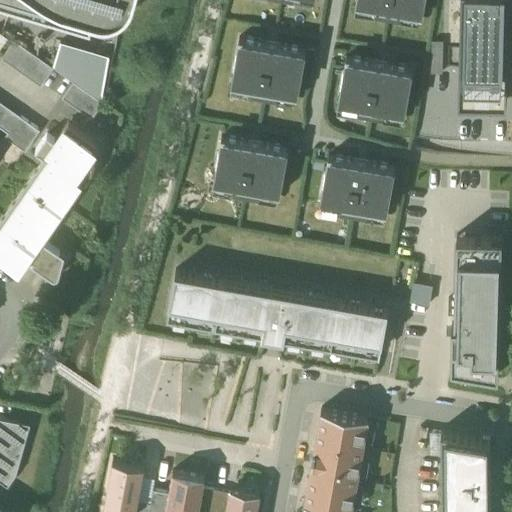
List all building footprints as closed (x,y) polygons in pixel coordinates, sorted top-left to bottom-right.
[(11,0),(8,11),(90,34),(93,22),(98,23),(108,24),(117,21),(126,16),(132,8),(134,2),(134,0),(11,0)] [(423,0),(355,0),(355,3),(375,6),(374,11),(400,15),(401,11),(421,14),(423,0)] [(511,0),(477,0),(477,72),(469,72),(469,95),(511,95),(511,0)] [(306,47),(239,34),(230,81),(251,85),(251,90),(275,94),(276,89),(297,93),(306,47)] [(54,67),(14,40),(2,58),(41,85),(54,67)] [(412,66),(346,54),(337,101),(358,105),(357,109),(382,114),(383,109),(404,113),(412,66)] [(103,101),(73,81),(62,97),(92,117),(103,101)] [(20,115),(5,136),(25,150),(40,129),(20,115)] [(69,120),(56,139),(47,133),(36,149),(46,156),(47,154),(52,157),(14,211),(19,214),(4,235),(0,232),(0,231),(0,253),(22,269),(30,258),(33,260),(31,262),(52,276),(54,277),(57,276),(59,274),(62,265),(53,260),(60,250),(44,239),(41,244),(40,243),(48,232),(42,228),(49,217),(55,221),(67,205),(61,201),(68,190),(74,194),(86,178),(79,174),(92,155),(94,157),(99,141),(69,120)] [(288,145),(221,133),(213,180),(233,184),(232,189),(258,193),(259,188),(279,192),(288,145)] [(395,164),(328,152),(320,200),(340,203),(339,208),(364,212),(365,208),(386,211),(395,164)] [(501,233),(458,232),(456,330),(446,329),(445,358),(500,374),(501,233)] [(387,304),(176,266),(167,313),(379,352),(387,304)] [(178,423),(204,425),(205,407),(179,405),(178,423)] [(376,415),(320,406),(305,502),(360,511),(376,415)] [(30,423),(0,417),(0,479),(8,485),(16,474),(30,423)] [(486,511),(485,435),(442,428),(443,511),(486,511)] [(134,511),(140,470),(114,467),(107,510),(123,511),(134,511)] [(197,511),(204,475),(173,469),(165,511),(197,511)] [(256,511),(260,490),(230,484),(225,511),(256,511)]
